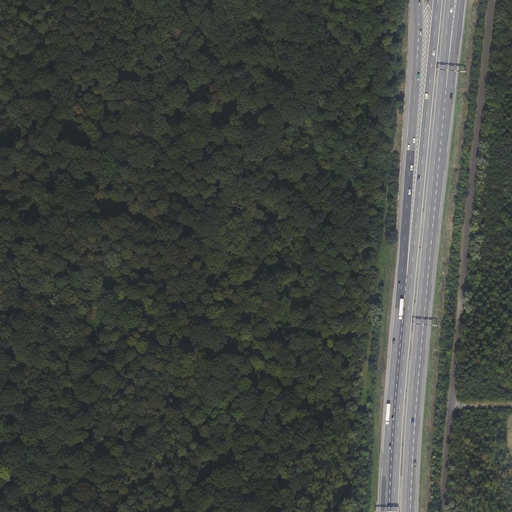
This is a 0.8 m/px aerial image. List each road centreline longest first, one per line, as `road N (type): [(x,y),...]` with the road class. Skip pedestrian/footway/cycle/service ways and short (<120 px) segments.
road 1 (track): [(0,490),(151,317),(305,116),(379,0)]
road 2 (track): [(445,511),(493,0)]
road 3 (track): [(340,404),(305,116),(204,0)]
road 4 (motorway): [(407,511),(443,91)]
road 5 (track): [(340,404),(0,247)]
road 6 (motorway): [(437,0),(406,274)]
road 7 (motorway): [(417,0),(406,274)]
road 8 (motorway): [(406,274),(388,511)]
